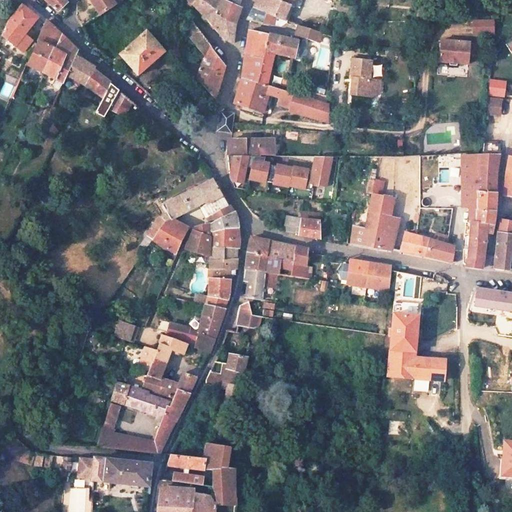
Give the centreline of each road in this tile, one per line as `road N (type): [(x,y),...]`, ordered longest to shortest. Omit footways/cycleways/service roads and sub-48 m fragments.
road 1 (unknown): [(432,40),(418,109),(406,122),(285,120),(219,100)]
road 2 (residential): [(245,225),(236,298),(161,462)]
road 3 (residential): [(245,225),(466,276)]
road 4 (residential): [(70,35),(212,160)]
road 5 (residential): [(161,462),(53,454),(0,417)]
road 6 (residential): [(466,276),(470,445)]
road 7 (residential): [(212,160),(212,119),(250,0)]
